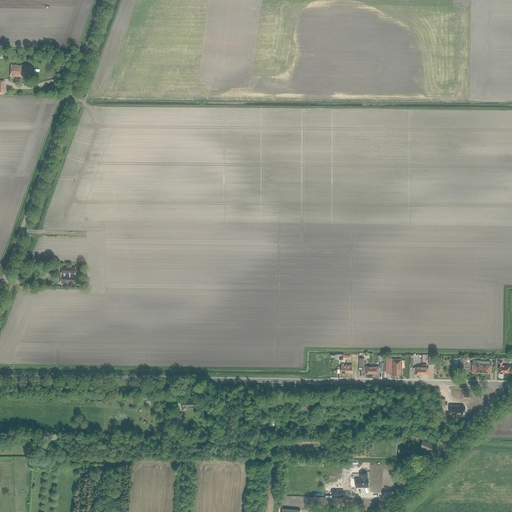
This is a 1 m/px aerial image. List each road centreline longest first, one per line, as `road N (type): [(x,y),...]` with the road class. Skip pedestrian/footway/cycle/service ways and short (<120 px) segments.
road 1 (unclassified): [(504,388),(0,376)]
road 2 (unclassified): [(0,285),(104,0)]
road 3 (tertiary): [(375,511),(504,388)]
